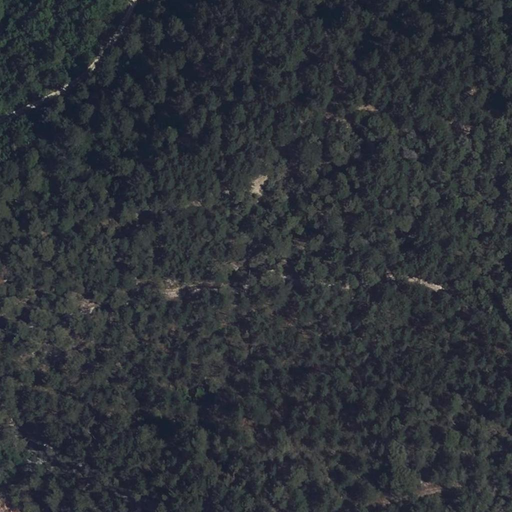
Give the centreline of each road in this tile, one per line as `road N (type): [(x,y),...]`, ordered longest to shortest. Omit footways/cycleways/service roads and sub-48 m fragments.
road 1 (unclassified): [(511,353),(450,295),(415,280),(317,286),(261,279),(236,292),(136,299),(0,338)]
road 2 (track): [(0,121),(82,82),(121,39),(138,0)]
